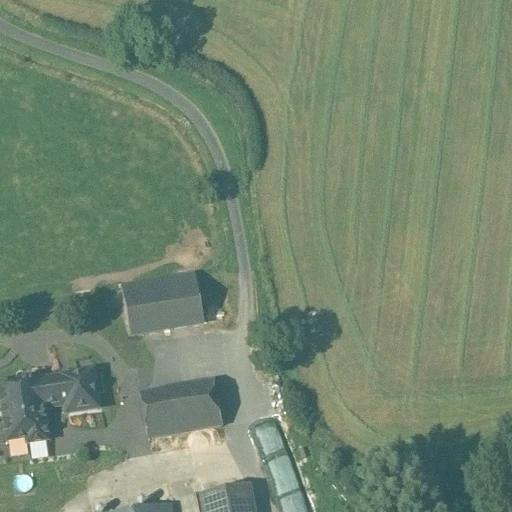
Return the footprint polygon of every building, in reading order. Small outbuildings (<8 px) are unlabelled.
[(121,290),(130,338),(203,325),(198,294),(194,276),(121,290)] [(198,294),(203,325),(225,321),(222,304),(219,291),(214,291),(198,294)] [(38,388),(0,393),(0,397),(8,450),(26,447),(27,452),(47,449),(42,416),(65,412),(66,420),(98,415),(93,379),(61,384),(61,385),(38,389),(38,388)] [(214,383),(140,397),(148,441),(222,428),(214,383)] [(253,511),(250,492),(200,501),(202,511),(253,511)]
